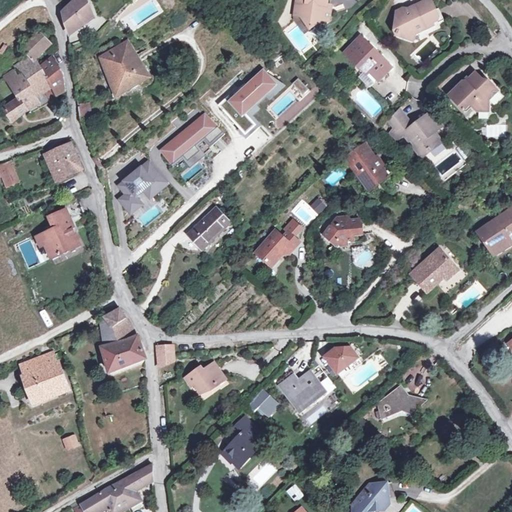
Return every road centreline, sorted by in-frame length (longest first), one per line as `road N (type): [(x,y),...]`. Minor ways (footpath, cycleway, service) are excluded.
road 1 (residential): [(148,334),(113,273),(47,0)]
road 2 (residential): [(148,334),(186,341),(347,328),(443,349)]
road 3 (residential): [(165,511),(148,334)]
road 4 (unknown): [(336,329),(462,204)]
